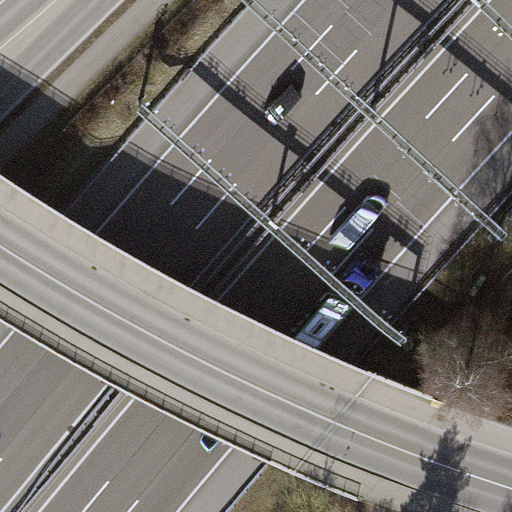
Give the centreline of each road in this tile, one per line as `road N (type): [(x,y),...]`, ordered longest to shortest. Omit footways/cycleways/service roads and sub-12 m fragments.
road 1 (motorway): [(110,511),(511,56)]
road 2 (motorway): [(378,0),(0,432)]
road 3 (tertiary): [(0,244),(225,371),(402,450),(511,487)]
road 4 (primary): [(0,101),(82,0)]
